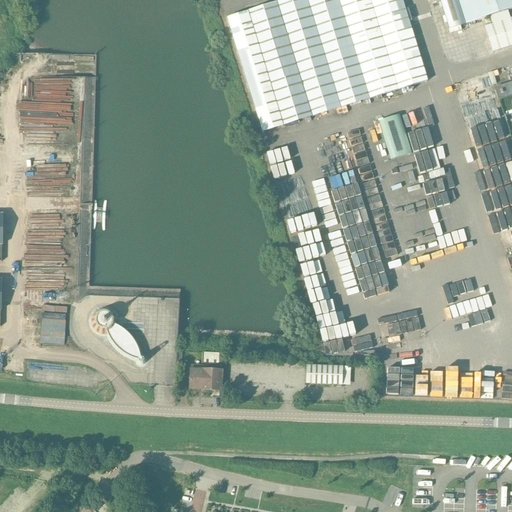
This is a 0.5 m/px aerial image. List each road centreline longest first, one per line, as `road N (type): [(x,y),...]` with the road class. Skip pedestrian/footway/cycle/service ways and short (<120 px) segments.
road 1 (residential): [(336,418),(343,294),(337,270),(302,240),(235,4)]
road 2 (tertiary): [(0,398),(336,418)]
road 3 (residential): [(387,511),(206,473)]
road 4 (tertiary): [(336,418),(511,423)]
